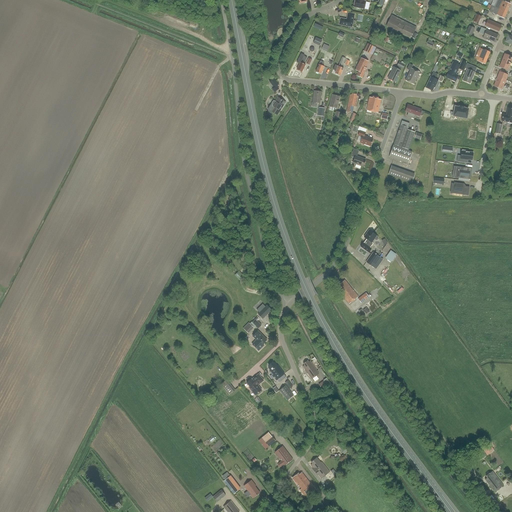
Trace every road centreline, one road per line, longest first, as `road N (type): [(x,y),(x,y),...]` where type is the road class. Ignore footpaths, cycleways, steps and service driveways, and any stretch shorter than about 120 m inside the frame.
road 1 (trunk): [(450,511),(343,361),(298,271),(262,159),(231,0)]
road 2 (unclassified): [(290,302),(275,288),(242,154),(221,0)]
road 3 (unclassified): [(290,302),(337,260),(402,93)]
road 4 (unclassified): [(260,511),(311,425),(280,338),(290,302)]
road 5 (residential): [(402,93),(280,75),(278,59),(296,27),(339,0)]
